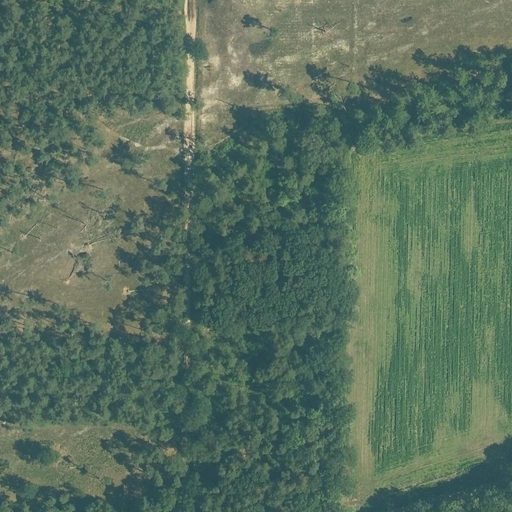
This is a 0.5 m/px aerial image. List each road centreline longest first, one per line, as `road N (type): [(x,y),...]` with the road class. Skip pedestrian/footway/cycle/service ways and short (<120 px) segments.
road 1 (track): [(189,150),(186,511)]
road 2 (track): [(191,0),(189,150)]
